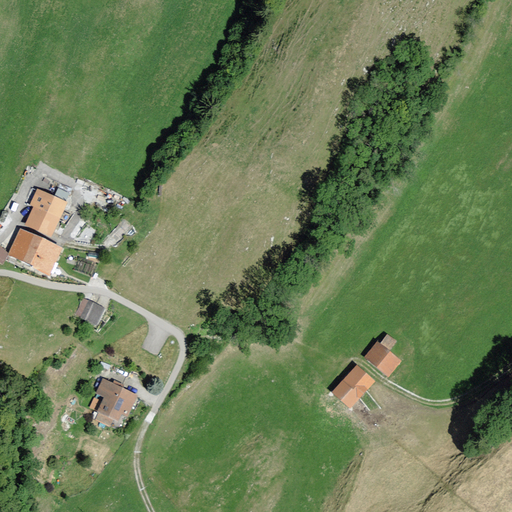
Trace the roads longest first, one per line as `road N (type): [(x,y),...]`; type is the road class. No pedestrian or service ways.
road 1 (unclassified): [(0,276),(100,292),(167,328),(178,344),(177,365),(155,407)]
road 2 (track): [(360,366),(441,405),(511,370)]
